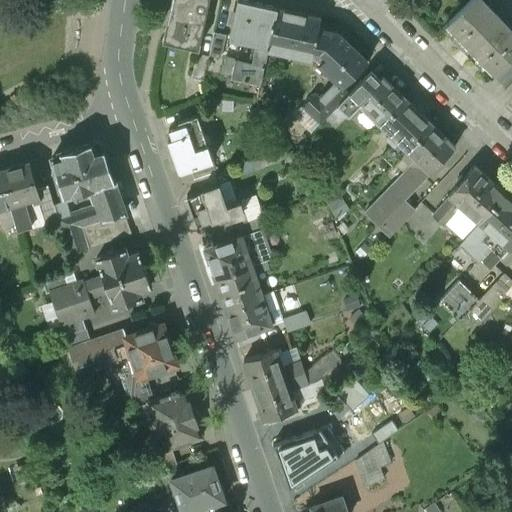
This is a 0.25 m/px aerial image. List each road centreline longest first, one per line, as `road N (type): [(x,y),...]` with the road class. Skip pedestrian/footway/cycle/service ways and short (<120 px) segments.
road 1 (secondary): [(130,114),(268,511)]
road 2 (residential): [(359,0),(511,141)]
road 3 (residential): [(0,150),(130,114)]
